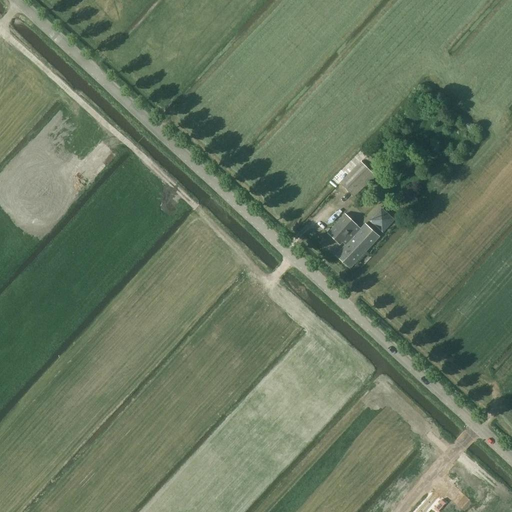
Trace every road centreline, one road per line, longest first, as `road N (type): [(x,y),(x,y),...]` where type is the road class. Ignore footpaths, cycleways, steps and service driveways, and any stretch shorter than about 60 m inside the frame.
road 1 (unclassified): [(511,462),(15,0)]
road 2 (track): [(177,392),(273,279),(0,26)]
road 3 (track): [(344,304),(360,290),(420,318),(492,390),(495,409),(511,392)]
